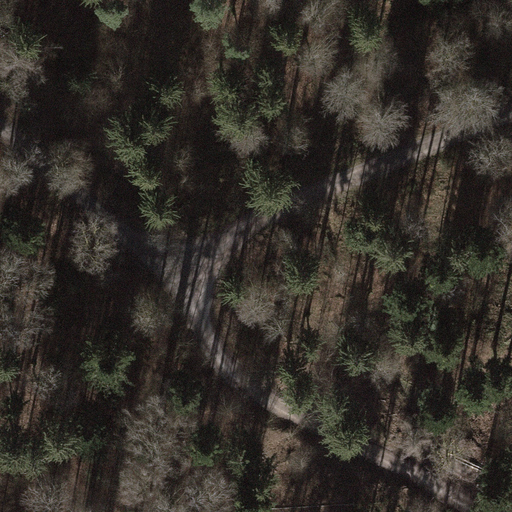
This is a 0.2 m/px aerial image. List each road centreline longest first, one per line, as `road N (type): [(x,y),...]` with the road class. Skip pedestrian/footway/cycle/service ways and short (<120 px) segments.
road 1 (track): [(180,272),(229,370),(477,511)]
road 2 (track): [(511,110),(270,211),(180,272)]
road 3 (track): [(180,272),(0,122)]
